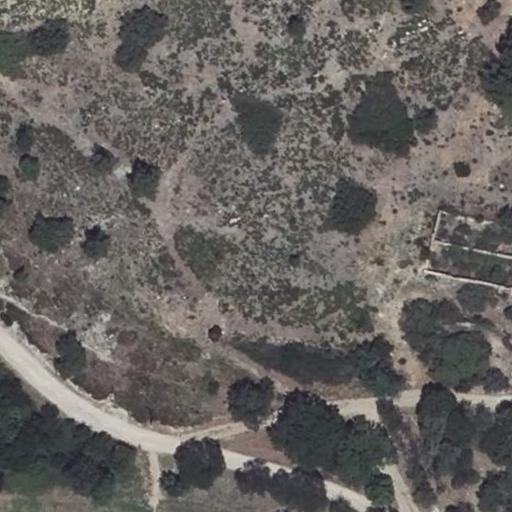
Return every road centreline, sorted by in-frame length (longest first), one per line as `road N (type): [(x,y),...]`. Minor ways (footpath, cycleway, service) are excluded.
road 1 (track): [(389,511),(270,468),(121,430),(64,401),(0,341)]
road 2 (track): [(511,399),(348,411),(169,443)]
